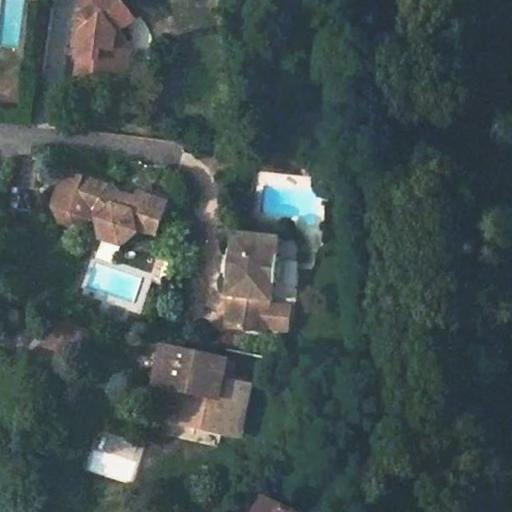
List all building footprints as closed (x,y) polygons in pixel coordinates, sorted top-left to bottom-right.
[(81,19),(77,44),(81,46),(81,50),(77,76),(114,82),(130,79),(134,62),(127,60),(128,54),(129,48),(120,37),(136,24),(117,0),(98,0),(96,2),(94,0),(85,0),(80,4),(87,14),(81,19)] [(170,204),(139,193),(137,198),(127,194),(126,199),(118,196),(115,190),(67,173),(55,208),(63,223),(77,228),(92,220),(95,212),(100,217),(98,219),(102,241),(123,248),(140,234),(141,230),(158,237),(170,204)] [(237,264),(233,286),(236,287),(234,305),(233,305),(235,305),(230,334),(231,334),(271,341),(275,313),(278,313),(281,294),(284,294),(288,272),(285,272),(288,249),(244,242),(240,264),(237,264)] [(162,349),(155,385),(182,391),(181,398),(173,396),(164,436),(205,447),(210,430),(230,434),(237,403),(215,398),(223,364),(162,349)] [(237,403),(230,434),(236,435),(243,405),(237,403)] [(230,434),(210,430),(205,447),(231,453),(236,435),(230,434)] [(289,511),(265,500),(258,511),(289,511)]
